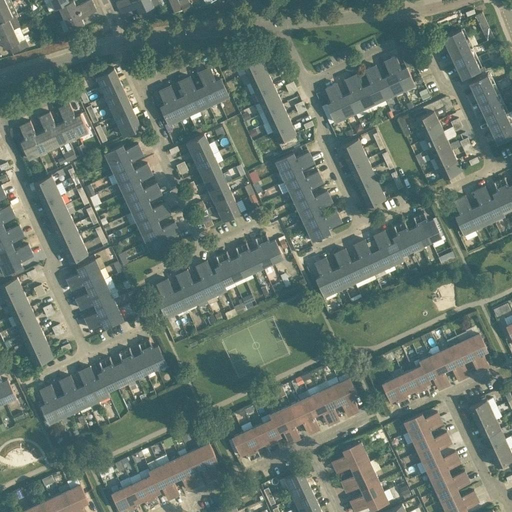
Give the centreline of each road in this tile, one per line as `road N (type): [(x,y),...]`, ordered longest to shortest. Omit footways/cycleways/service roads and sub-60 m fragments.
road 1 (residential): [(88,354),(53,279),(0,121)]
road 2 (residential): [(492,169),(458,91),(448,90),(406,10)]
road 3 (residential): [(205,248),(159,152),(161,131),(141,84)]
road 4 (residential): [(363,225),(320,138),(324,122),(307,84)]
road 5 (unclassified): [(123,42),(265,26)]
road 6 (residential): [(511,511),(501,487),(484,474),(448,391)]
road 7 (unclassified): [(0,81),(123,42)]
road 8 (unclassified): [(281,24),(406,10)]
